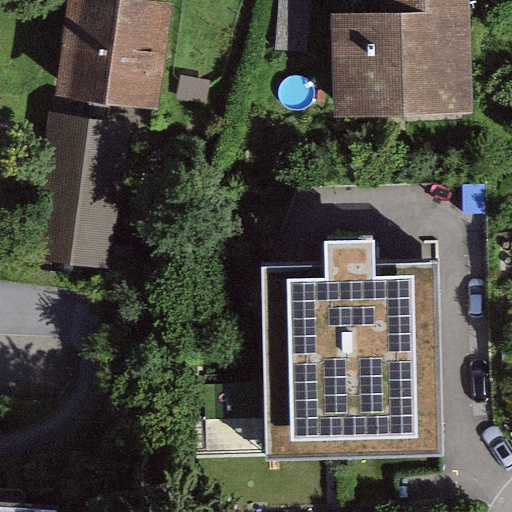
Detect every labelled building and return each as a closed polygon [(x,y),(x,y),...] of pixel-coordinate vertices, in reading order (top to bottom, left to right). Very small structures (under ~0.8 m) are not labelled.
[(166,5),(112,0),(66,0),(57,92),(156,103),(166,5)] [(304,0),(274,0),(269,59),(299,61),(304,0)] [(460,3),(328,10),(333,115),(466,108),(460,3)] [(131,132),(57,121),(38,255),(112,265),(131,132)] [(412,278),(323,282),(326,361),(294,363),(296,400),(462,393),(459,332),(414,333),(412,278)] [(0,511),(41,511),(41,503),(0,502),(0,511)]
